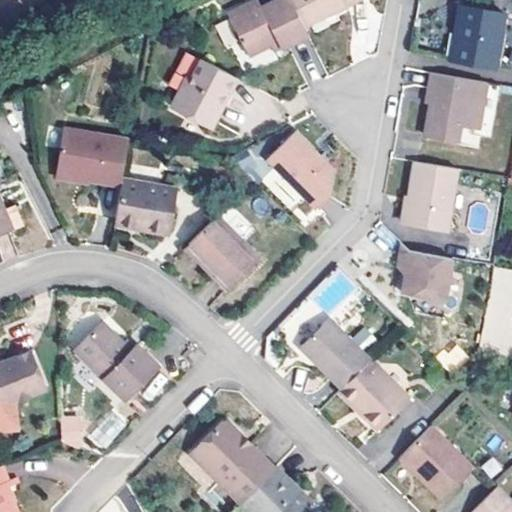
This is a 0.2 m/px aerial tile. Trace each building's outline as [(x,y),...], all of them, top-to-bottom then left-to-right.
[(255,57),(276,47),(284,43),(288,50),(313,38),(310,30),(295,0),(288,0),(267,10),(265,7),(236,21),(255,57)] [(295,0),(310,30),(316,27),(302,0),(295,0)] [(367,0),(302,0),(316,27),(368,2),(367,0)] [(465,9),(454,65),(500,73),(509,17),(465,9)] [(279,54),(288,50),(284,43),(276,47),(279,54)] [(178,104),(218,127),(242,81),(205,62),(194,82),(190,81),(178,104)] [(464,133),(478,135),(481,122),(483,122),(484,119),(491,87),(435,76),(432,91),(439,93),(437,106),(430,138),(461,145),(464,133)] [(430,104),(437,106),(439,93),(432,91),(430,104)] [(218,127),(178,104),(175,110),(215,132),(218,127)] [(490,120),(484,119),(483,122),(481,122),(478,135),(487,136),(490,120)] [(92,176),(92,179),(127,185),(128,183),(135,142),(69,131),(62,170),(92,176)] [(301,132),(273,160),(321,209),(335,196),(339,171),(301,132)] [(461,172),(420,164),(408,225),(449,233),(461,172)] [(92,176),(62,170),(61,178),(91,183),(92,179),(92,176)] [(127,185),(120,223),(148,228),(148,233),(170,237),(177,192),(128,183),(127,185)] [(0,238),(28,227),(22,211),(12,216),(0,186),(0,238)] [(233,206),(222,216),(243,239),(254,229),(233,206)] [(220,221),(193,248),(214,268),(211,272),(232,293),(263,261),(220,221)] [(119,228),(148,233),(148,228),(120,223),(119,228)] [(449,307),(456,262),(414,254),(406,247),(403,271),(410,273),(405,298),(449,307)] [(193,248),(189,251),(211,272),(214,268),(193,248)] [(305,349),(346,390),(373,363),(332,322),(305,349)] [(135,350),(129,344),(107,323),(79,352),(128,402),(165,366),(143,344),(139,347),(135,350)] [(135,350),(139,347),(133,341),(129,344),(135,350)] [(0,432),(19,430),(16,403),(47,391),(33,354),(6,363),(7,367),(0,369),(0,432)] [(369,413),(365,418),(381,434),(412,403),(373,363),(346,390),(369,413)] [(346,390),(341,395),(365,418),(369,413),(346,390)] [(64,418),(64,431),(82,431),(82,418),(64,418)] [(434,429),(402,460),(445,501),(476,470),(434,429)] [(82,431),(64,431),(64,443),(80,449),(83,441),(82,431)] [(242,451),(247,446),(233,432),(227,433),(187,475),(215,502),(225,492),(245,511),(278,476),(255,453),(249,458),(242,451)] [(255,453),(247,446),(242,451),(249,458),(255,453)] [(0,511),(20,511),(15,499),(10,501),(8,497),(4,488),(10,486),(13,484),(5,465),(0,466),(0,511)] [(245,511),(243,511),(304,511),(298,506),(304,499),(280,475),(278,476),(245,511)] [(15,499),(10,486),(4,488),(8,497),(10,501),(15,499)] [(477,511),(511,511),(511,505),(498,492),(477,511)] [(298,506),(304,511),(318,511),(304,499),(298,506)]
